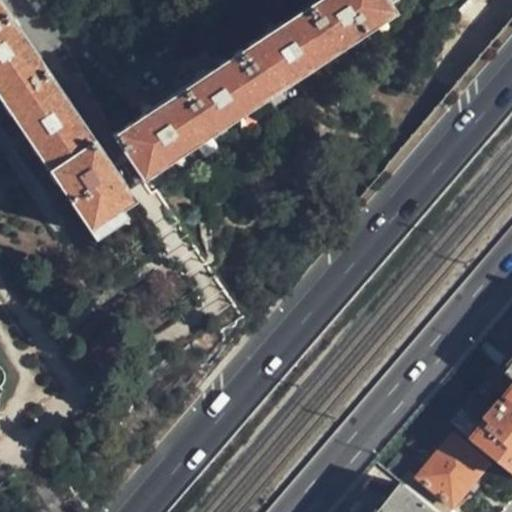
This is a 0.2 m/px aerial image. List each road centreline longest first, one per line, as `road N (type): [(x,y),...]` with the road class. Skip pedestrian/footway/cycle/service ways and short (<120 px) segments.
road 1 (trunk): [(511,80),(140,511)]
road 2 (trunk): [(298,511),(511,261)]
